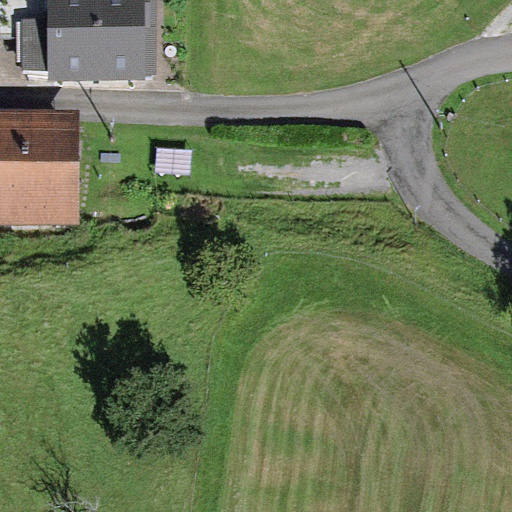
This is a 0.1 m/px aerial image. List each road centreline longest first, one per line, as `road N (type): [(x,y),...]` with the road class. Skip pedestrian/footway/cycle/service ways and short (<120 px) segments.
road 1 (residential): [(420,95),(315,108),(0,101)]
road 2 (residential): [(420,95),(407,135),(415,174),(447,215),(511,262)]
